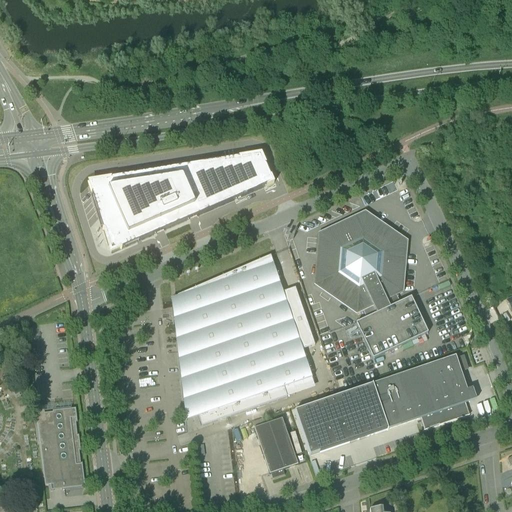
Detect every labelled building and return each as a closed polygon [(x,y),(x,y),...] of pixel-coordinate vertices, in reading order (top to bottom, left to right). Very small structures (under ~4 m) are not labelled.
[(86,178),(103,230),(104,231),(111,252),(120,249),(121,249),(193,218),(274,182),(261,150),(86,178)] [(427,335),(410,299),(399,304),(396,296),(402,293),(406,242),(364,214),(319,235),(315,285),(357,314),(362,311),(366,319),(355,325),(372,360),(427,335)] [(271,254),(170,297),(171,308),(181,383),(185,419),(198,415),(201,425),(286,397),(315,387),(312,379),(303,351),(314,346),(295,287),(283,291),(271,254)] [(456,355),(373,382),(388,429),(420,419),(424,430),(423,431),(469,416),(469,415),(468,415),(465,403),(477,399),(473,387),(467,389),(456,355)] [(388,429),(373,382),(294,409),(310,457),(388,429)] [(62,490),(64,490),(84,487),(82,464),(81,464),(81,465),(80,465),(79,451),(79,452),(80,452),(78,436),(77,436),(78,437),(77,437),(75,423),(76,423),(77,423),(75,409),(52,412),(52,413),(44,414),(43,408),(35,409),(36,416),(35,416),(39,444),(40,443),(45,485),(45,487),(48,486),(50,486),(51,492),(54,491),(62,490)] [(253,429),(269,476),(271,475),(272,480),(284,476),(283,471),(297,466),(282,420),(253,429)]
